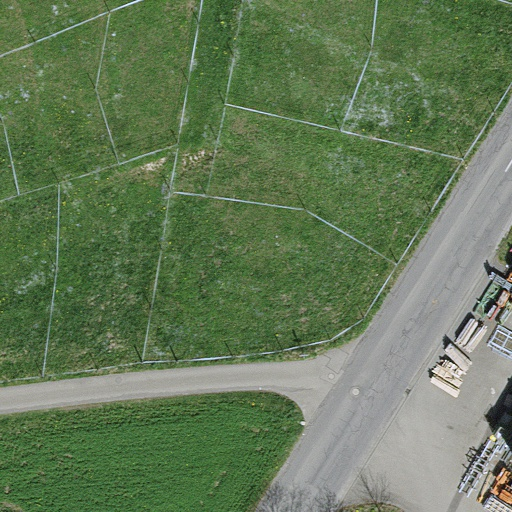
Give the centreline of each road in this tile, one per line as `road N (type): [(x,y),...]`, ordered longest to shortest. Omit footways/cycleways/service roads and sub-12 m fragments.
road 1 (residential): [(0,400),(123,384),(388,379)]
road 2 (unclassified): [(511,177),(388,379)]
road 3 (unclassified): [(388,379),(305,511)]
